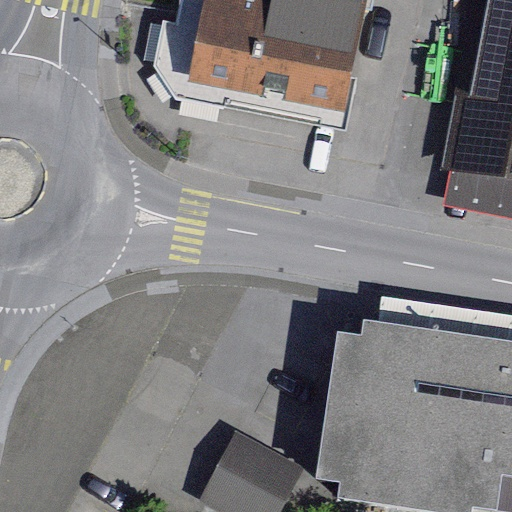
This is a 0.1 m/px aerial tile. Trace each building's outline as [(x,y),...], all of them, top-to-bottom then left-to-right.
[(375,0),(223,0),(214,77),(363,96),(375,0)] [(511,0),(500,0),(474,160),(511,166),(511,0)] [(166,63),(199,64),(200,21),(167,20),(166,63)] [(511,511),(511,313),(375,293),(346,492),(483,511),(511,511)] [(292,511),(314,463),(251,436),(225,495),(264,511),(292,511)]
